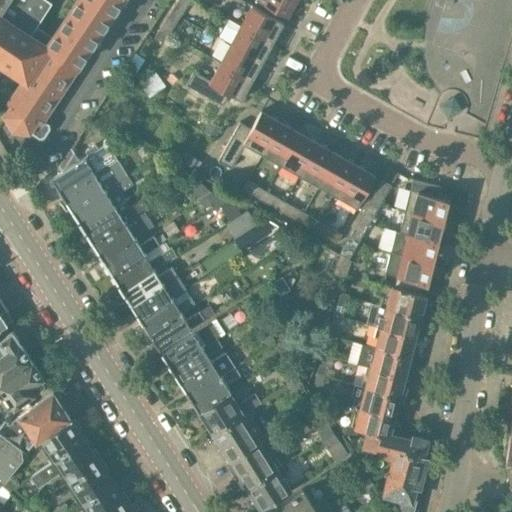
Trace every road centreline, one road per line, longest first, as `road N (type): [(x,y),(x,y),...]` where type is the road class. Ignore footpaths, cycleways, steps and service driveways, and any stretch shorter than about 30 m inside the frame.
road 1 (secondary): [(190,511),(0,209)]
road 2 (residential): [(359,0),(327,60),(335,91),(422,138),(506,162)]
road 3 (residential): [(458,469),(482,251)]
